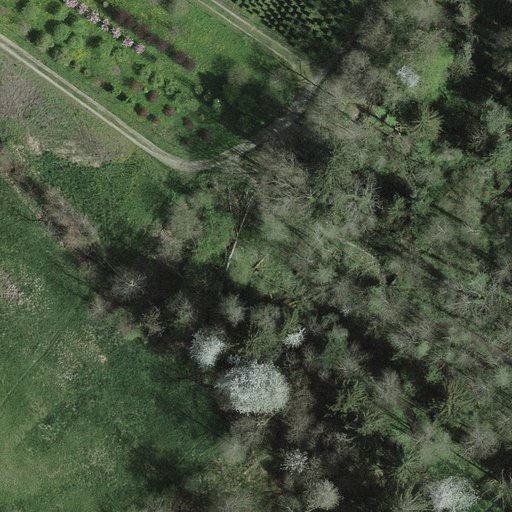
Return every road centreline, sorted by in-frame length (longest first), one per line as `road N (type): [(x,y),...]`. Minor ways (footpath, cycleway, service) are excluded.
road 1 (track): [(228,158),(193,165),(160,153),(0,38)]
road 2 (track): [(203,0),(320,79)]
road 3 (track): [(228,158),(274,130),(320,79)]
